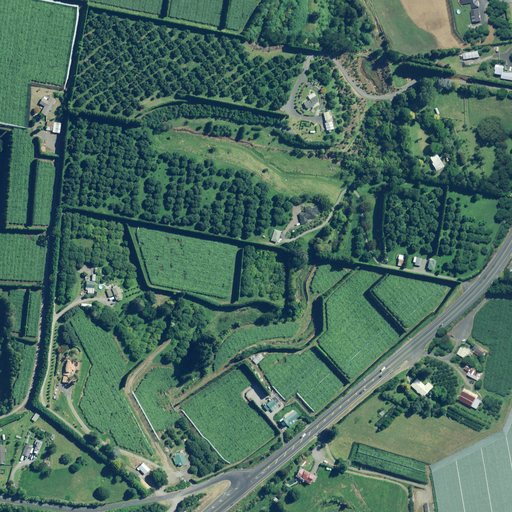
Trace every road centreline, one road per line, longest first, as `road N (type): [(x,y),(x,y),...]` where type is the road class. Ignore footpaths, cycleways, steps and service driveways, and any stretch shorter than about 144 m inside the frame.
road 1 (trunk): [(248,482),(445,319),(511,239)]
road 2 (track): [(34,135),(38,156),(58,167),(46,287),(29,396),(0,417)]
road 3 (unclassified): [(248,482),(232,474),(178,494),(91,509),(0,498)]
